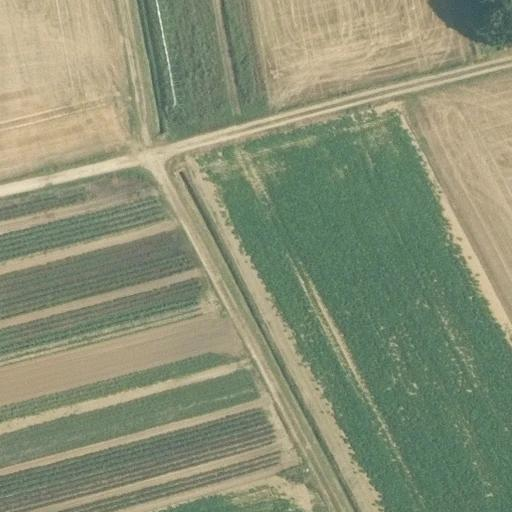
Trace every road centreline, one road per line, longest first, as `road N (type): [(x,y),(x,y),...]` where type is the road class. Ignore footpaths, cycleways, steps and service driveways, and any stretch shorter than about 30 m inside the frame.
road 1 (track): [(336,511),(149,159),(120,0)]
road 2 (track): [(511,65),(0,194)]
